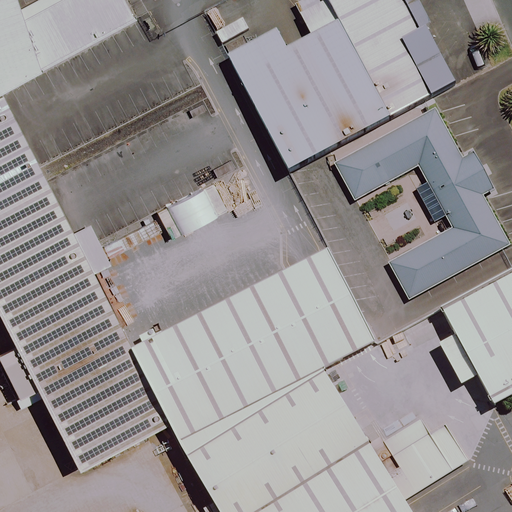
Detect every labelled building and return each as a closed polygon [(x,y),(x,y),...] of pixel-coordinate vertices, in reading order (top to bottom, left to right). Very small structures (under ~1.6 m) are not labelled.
[(0,0),(0,96),(125,24),(112,0),(59,0),(12,29),(1,0),(0,0)] [(216,67),(273,179),(441,93),(392,0),(311,0),(326,29),(275,55),(268,41),(216,67)] [(496,248),(423,111),(321,165),(342,203),(410,166),(442,226),(374,263),(394,302),(496,248)] [(0,378),(56,487),(161,433),(0,124),(0,378)] [(323,253),(290,270),(338,368),(372,352),(323,253)] [(180,445),(338,368),(290,270),(131,346),(180,445)] [(511,285),(506,276),(424,321),(477,415),(511,395),(511,285)] [(180,445),(215,511),(390,511),(313,383),(180,445)]
